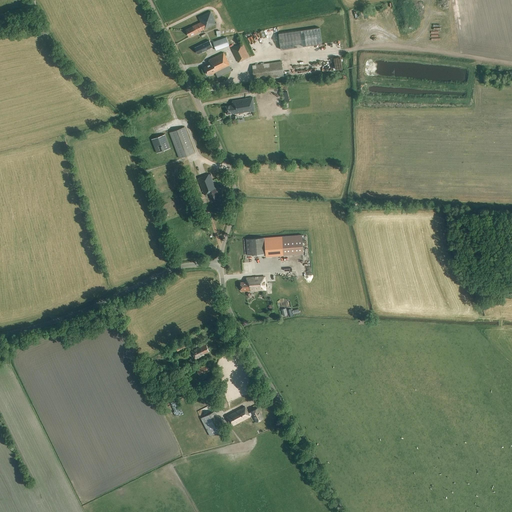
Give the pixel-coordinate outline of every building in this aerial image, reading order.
[(201,22),(193,25),(194,26),(186,29),(189,36),(193,34),(193,35),(217,23),(211,11),(199,17),(201,22)] [(278,33),(281,50),(322,44),(320,27),(278,33)] [(220,31),(220,30),(216,31),(217,37),(221,36),(220,35),(235,33),(235,29),(220,31)] [(373,31),(367,31),(366,40),(374,40),(375,35),(373,35),(373,31)] [(213,42),(216,51),(229,46),(226,37),(213,42)] [(210,40),(209,40),(195,47),(198,54),(205,51),(205,50),(213,47),(210,40)] [(243,43),(231,48),(238,62),(249,57),(243,43)] [(272,51),(271,49),(275,47),(273,44),(271,45),(272,46),(264,50),(266,55),(272,51)] [(214,73),(230,65),(224,53),(209,60),(211,63),(204,67),(208,75),(213,72),(214,73)] [(282,61),(253,65),(255,80),(284,76),(282,61)] [(233,105),(226,106),(227,114),(234,113),(234,114),(255,110),(253,97),(233,100),(233,101),(232,101),(233,105)] [(185,127),(170,132),(179,158),(194,153),(185,127)] [(170,148),(165,134),(152,140),(157,153),(170,148)] [(218,194),(210,174),(198,178),(204,195),(210,193),(211,198),(212,200),(218,199),(216,195),(218,194)] [(282,236),(283,255),(303,254),(302,235),(282,236)] [(247,255),(258,254),(259,268),(275,267),(274,253),(266,253),(264,237),(246,239),(247,255)] [(241,282),(241,291),(266,290),(265,276),(246,277),(247,282),(241,282)] [(189,347),(187,343),(186,341),(175,346),(178,351),(180,350),(181,350),(189,347)] [(209,351),(205,345),(191,351),(195,360),(204,355),(203,354),(209,351)] [(196,370),(199,376),(208,371),(205,365),(196,370)] [(256,421),(263,418),(258,408),(251,412),(249,413),(247,409),(245,406),(226,416),(231,426),(250,416),(253,415),(256,421)] [(201,418),(210,436),(224,429),(214,411),(201,418)]
